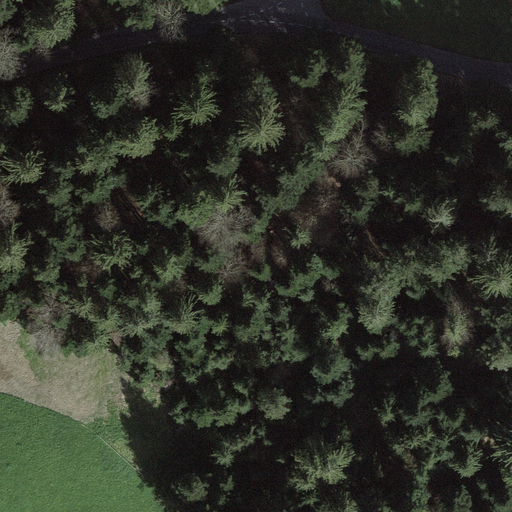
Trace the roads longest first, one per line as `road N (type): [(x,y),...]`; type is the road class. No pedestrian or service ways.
road 1 (unclassified): [(0,70),(134,32),(262,13)]
road 2 (unclassified): [(262,13),(511,80)]
